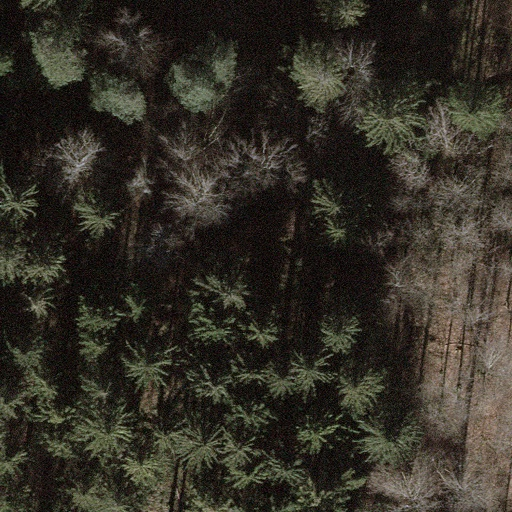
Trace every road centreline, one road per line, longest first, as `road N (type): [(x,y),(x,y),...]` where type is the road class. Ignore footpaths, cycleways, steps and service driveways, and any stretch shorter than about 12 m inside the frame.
road 1 (track): [(0,297),(108,273),(384,122),(436,42),(443,0)]
road 2 (track): [(350,141),(511,65)]
